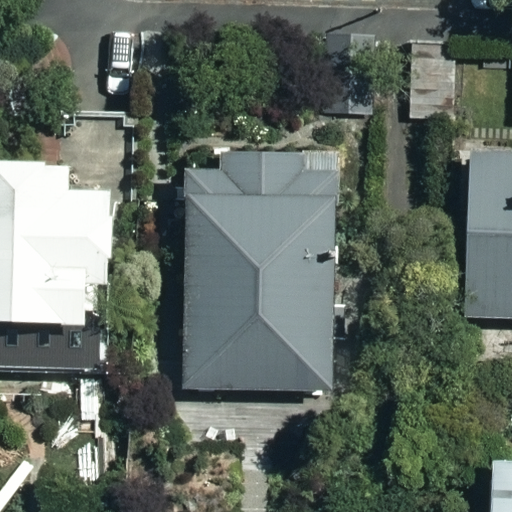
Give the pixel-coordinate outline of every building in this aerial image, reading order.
[(455,42),(411,44),(414,120),(457,119),(455,42)] [(511,146),(465,147),(464,322),(511,321),(511,146)] [(226,160),(225,182),(185,181),(181,392),(325,395),(330,162),(226,160)] [(61,171),(0,169),(0,372),(100,376),(106,198),(60,197),(61,171)] [(511,511),(511,466),(488,467),(487,511),(511,511)]
